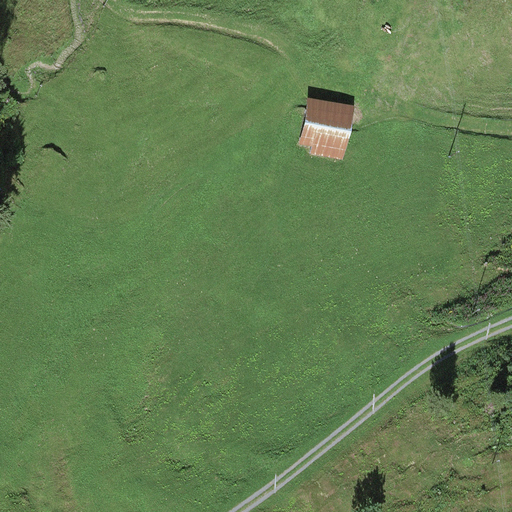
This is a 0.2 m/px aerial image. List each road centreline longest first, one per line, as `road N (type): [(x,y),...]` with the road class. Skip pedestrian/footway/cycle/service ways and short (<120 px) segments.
road 1 (track): [(511,127),(320,93),(270,36),(136,16),(107,0)]
road 2 (track): [(511,323),(404,380),(240,511)]
